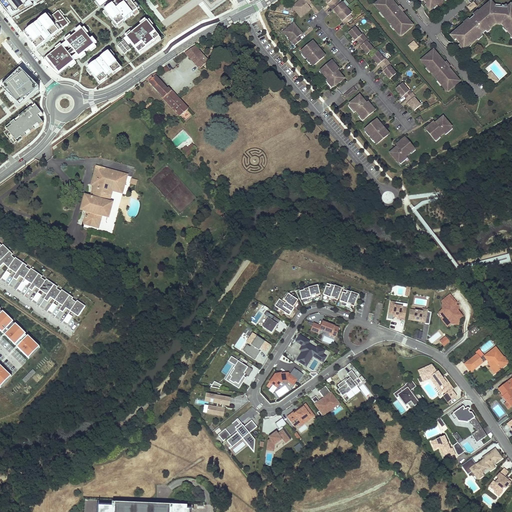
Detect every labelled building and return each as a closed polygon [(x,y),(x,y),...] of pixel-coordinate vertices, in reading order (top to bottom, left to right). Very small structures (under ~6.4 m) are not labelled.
[(2,0),(0,2),(0,3),(12,19),(33,7),(31,4),(34,2),(37,5),(44,0),(2,0)] [(138,11),(129,0),(119,0),(105,11),(117,27),(138,11)] [(311,2),(308,0),(300,0),(295,4),(297,7),(294,10),(300,17),(306,13),(305,11),(310,7),(308,4),(311,2)] [(347,8),(343,2),(341,4),(338,0),(331,6),(334,9),(335,9),(337,11),(336,11),(339,15),(347,8)] [(404,33),(413,26),(408,21),(407,21),(406,20),(406,19),(401,13),(403,12),(400,8),(398,9),(393,3),(392,3),(391,1),(390,0),(380,0),(378,3),(380,5),(376,8),(380,12),(381,12),(382,13),(382,14),(393,28),(394,27),(395,29),(395,30),(398,34),(402,31),(404,33)] [(420,0),(422,1),(423,1),(427,5),(426,6),(430,11),(433,8),(432,7),(434,5),(435,6),(442,0),(443,0),(420,0)] [(506,9),(495,8),(491,3),(485,8),(484,10),(483,9),(477,14),(476,14),(473,16),(474,17),(469,21),(469,20),(466,23),(464,25),(465,25),(457,32),(458,33),(456,35),(454,33),(451,36),(455,41),(456,40),(460,45),(459,46),(463,51),(467,48),(465,46),(467,45),(468,45),(473,41),(474,42),(479,37),(482,34),(481,33),(483,32),(484,32),(487,30),(488,30),(495,23),(496,21),(501,22),(502,23),(501,24),(504,27),(506,29),(505,29),(511,37),(511,7),(511,5),(506,9)] [(335,9),(334,9),(331,6),(331,7),(338,16),(339,15),(336,11),(337,11),(335,9)] [(352,14),(347,8),(339,15),(342,19),(343,18),(344,20),(343,21),(346,24),(353,18),(351,15),(352,14)] [(46,17),(24,34),(37,50),(69,24),(58,11),(48,19),(46,17)] [(339,15),(338,16),(345,25),(346,24),(343,21),(344,20),(343,18),(342,19),(339,15)] [(147,22),(126,39),(139,54),(159,38),(147,22)] [(298,29),(293,23),(286,30),(289,33),(286,36),(294,46),(301,40),(299,38),(301,36),(301,35),(297,31),(298,29)] [(414,26),(400,38),(407,46),(416,38),(412,34),(418,29),(414,26)] [(355,28),(349,33),(353,38),(355,41),(356,40),(361,46),(360,47),(363,50),(367,55),(373,50),(367,42),(368,41),(362,35),(361,36),(355,28)] [(94,45),(82,30),(67,42),(69,45),(73,50),(74,52),(76,55),(79,58),(94,45)] [(130,49),(124,40),(118,45),(124,53),(130,49)] [(325,56),(313,42),(312,43),(317,49),(319,51),(324,57),(325,56)] [(417,47),(413,42),(409,46),(413,51),(417,47)] [(317,49),(312,43),(302,51),(314,66),(324,57),(319,51),(313,56),(311,53),(317,49)] [(62,46),(44,60),(50,68),(54,71),(58,75),(74,62),(72,58),(70,55),(68,54),(64,49),(62,46)] [(208,61),(195,47),(185,53),(199,69),(208,61)] [(450,89),(459,82),(455,76),(454,77),(452,75),(453,75),(448,68),(449,67),(446,63),(445,65),(440,58),(439,59),(437,57),(438,56),(433,51),(424,58),(426,60),(423,63),(427,68),(427,67),(429,69),(428,70),(440,83),(442,85),(441,85),(445,90),(448,87),(450,89)] [(384,60),(378,52),(371,58),(375,62),(378,65),(379,64),(382,68),(388,62),(385,59),(384,60)] [(108,53),(88,69),(99,83),(119,67),(108,53)] [(335,65),(334,64),(333,65),(331,62),(321,70),(323,73),(322,74),(334,88),(344,79),(339,73),(334,78),(332,76),(337,71),(339,70),(335,65)] [(396,74),(389,67),(391,66),(388,62),(382,68),(384,71),(383,71),(383,72),(385,74),(390,79),(396,74)] [(157,75),(155,73),(147,79),(164,97),(163,98),(179,116),(188,109),(168,88),(167,89),(156,76),(157,75)] [(489,74),(496,82),(498,81),(491,73),(489,74)] [(37,92),(24,74),(4,88),(8,93),(17,106),(26,101),(37,92)] [(485,78),(492,86),(496,82),(489,74),(485,78)] [(409,92),(402,84),(396,89),(400,94),(402,97),(403,96),(406,100),(412,94),(410,91),(409,92)] [(347,98),(356,91),(353,88),(344,95),(347,98)] [(420,106),(414,98),(415,97),(412,94),(406,100),(409,102),(408,103),(410,106),(414,111),(420,106)] [(364,101),(359,95),(349,104),(361,118),(362,117),(364,119),(373,112),(371,109),(372,108),(371,106),(368,102),(366,104),(361,108),(359,106),(364,101)] [(43,115),(35,105),(6,128),(7,130),(4,132),(13,143),(16,141),(18,143),(43,123),(39,118),(43,115)] [(181,115),(185,120),(191,115),(187,110),(181,115)] [(439,129),(435,124),(433,122),(429,126),(428,127),(429,128),(426,131),(434,140),(437,138),(438,139),(451,127),(442,117),(437,122),(442,127),(439,129)] [(377,120),(376,121),(381,127),(383,129),(388,135),(389,134),(377,120)] [(381,127),(376,121),(365,129),(378,144),(388,135),(383,129),(377,134),(375,131),(381,127)] [(413,149),(406,139),(403,141),(402,140),(401,142),(396,145),(398,147),(402,152),(400,154),(395,149),(389,153),(398,164),(412,152),(411,151),(413,149)] [(186,146),(182,149),(189,157),(193,154),(191,152),(196,148),(192,144),(188,148),(186,146)] [(122,191),(126,175),(100,168),(97,177),(94,177),(92,184),(95,185),(85,221),(95,224),(97,218),(100,219),(101,214),(102,208),(107,210),(109,203),(107,202),(110,188),(122,191)] [(0,258),(1,260),(0,260),(0,266),(3,264),(4,263),(9,267),(16,273),(16,274),(13,278),(16,280),(19,276),(20,275),(32,283),(31,284),(28,289),(32,291),(35,287),(35,286),(47,294),(47,295),(44,299),(47,302),(50,297),(51,296),(63,305),(62,306),(59,310),(63,312),(66,308),(66,307),(78,315),(85,306),(77,301),(76,302),(72,299),(73,298),(61,290),(60,292),(56,289),(57,287),(46,279),(45,281),(41,278),(42,277),(30,269),(29,270),(25,268),(26,266),(15,258),(14,259),(11,256),(12,255),(2,245),(1,246),(0,245),(0,258)] [(4,263),(3,264),(8,268),(16,274),(16,273),(9,267),(4,263)] [(6,271),(1,278),(5,280),(10,273),(6,271)] [(20,275),(19,276),(31,284),(32,283),(20,275)] [(22,282),(17,288),(21,291),(25,284),(22,282)] [(335,286),(327,283),(323,294),(331,297),(331,296),(334,297),(334,298),(338,300),(342,288),(335,285),(335,286)] [(304,290),(300,291),(302,299),(311,297),(311,295),(315,294),(315,295),(320,294),(318,284),(309,287),(304,288),(304,290)] [(35,286),(35,287),(47,295),(47,294),(35,286)] [(351,292),(344,289),(340,300),(347,303),(351,304),(350,305),(354,306),(359,294),(351,291),(351,292)] [(37,292),(32,299),(36,302),(41,295),(37,292)] [(279,298),(275,305),(289,314),(294,307),(293,306),(298,299),(288,293),(284,299),(286,301),(285,302),(279,298)] [(456,302),(454,302),(448,295),(441,302),(442,303),(445,307),(445,313),(442,316),(444,319),(444,323),(447,327),(451,324),(458,324),(459,319),(463,316),(458,310),(456,312),(454,310),(458,308),(458,305),(456,305),(456,302)] [(51,296),(50,297),(62,306),(63,305),(51,296)] [(396,302),(391,301),(389,314),(393,315),(393,316),(401,318),(400,319),(405,320),(407,308),(396,305),(396,302)] [(53,303),(48,310),(52,312),(56,305),(53,303)] [(66,307),(66,308),(78,316),(78,315),(66,307)] [(423,312),(411,310),(409,320),(425,323),(425,324),(429,325),(432,313),(428,312),(428,310),(423,309),(423,312)] [(0,314),(0,329),(3,332),(11,324),(8,321),(10,318),(7,314),(4,317),(1,314),(0,314)] [(68,314),(63,320),(67,323),(72,316),(68,314)] [(269,317),(263,326),(272,333),(276,326),(275,325),(276,323),(278,324),(280,320),(274,316),(272,320),(269,317)] [(19,327),(10,318),(8,321),(11,324),(3,332),(5,335),(13,326),(17,329),(19,327)] [(314,323),(311,330),(318,333),(320,329),(329,333),(329,334),(336,337),(339,328),(323,321),(321,326),(314,323)] [(13,326),(5,335),(15,345),(23,336),(20,333),(23,330),(19,327),(17,329),(13,326)] [(28,336),(23,330),(20,333),(23,336),(15,345),(17,347),(26,338),(28,336)] [(421,340),(423,332),(416,330),(415,339),(421,340)] [(270,344),(253,332),(247,341),(251,344),(250,346),(246,352),(246,353),(251,356),(254,353),(257,355),(261,351),(259,350),(260,348),(262,345),(263,346),(263,347),(263,348),(266,351),(270,344)] [(28,336),(17,347),(26,355),(37,344),(28,336)] [(443,347),(450,342),(445,336),(439,341),(443,347)] [(303,337),(299,343),(303,345),(301,349),(303,350),(297,360),(302,364),(309,353),(313,355),(323,361),(326,356),(322,354),(325,350),(317,346),(316,348),(308,343),(309,341),(303,337)] [(40,347),(37,344),(26,355),(29,358),(40,347)] [(472,358),(465,364),(471,371),(476,367),(483,362),(487,359),(490,362),(488,363),(491,367),(490,367),(495,373),(508,362),(504,357),(504,358),(496,347),(485,356),(484,354),(480,358),(478,356),(474,359),(472,358)] [(306,366),(313,355),(309,353),(302,364),(306,366)] [(239,359),(236,358),(234,361),(235,363),(235,364),(237,365),(230,374),(231,375),(229,379),(233,381),(233,384),(238,387),(244,379),(242,378),(244,375),(245,373),(248,375),(253,368),(244,362),(243,363),(238,360),(239,359)] [(0,364),(0,382),(9,373),(0,364)] [(237,365),(235,364),(225,378),(233,384),(233,381),(229,379),(231,375),(230,374),(237,365)] [(431,364),(418,371),(422,382),(427,379),(427,378),(432,376),(441,387),(442,386),(445,390),(443,391),(445,394),(442,396),(447,402),(456,396),(451,389),(453,388),(445,378),(444,379),(442,378),(438,371),(437,372),(431,364)] [(282,382),(282,381),(287,380),(293,384),(296,380),(298,382),(303,374),(294,367),(290,373),(288,372),(281,373),(281,374),(278,375),(277,373),(275,373),(267,385),(269,387),(272,383),(277,387),(280,382),(282,382)] [(340,388),(337,389),(342,396),(346,393),(358,384),(355,380),(357,378),(351,370),(347,374),(350,378),(351,379),(348,381),(347,380),(346,378),(337,385),(340,388)] [(9,373),(0,382),(0,386),(1,387),(12,376),(9,373)] [(427,378),(427,379),(430,378),(441,393),(443,391),(445,390),(442,386),(441,387),(432,376),(427,378)] [(511,378),(498,389),(502,394),(503,393),(505,395),(503,397),(507,402),(508,402),(511,406),(511,404),(511,392),(511,391),(511,389),(511,378)] [(410,390),(416,386),(411,380),(405,384),(405,385),(393,394),(396,398),(400,396),(405,403),(408,402),(411,406),(418,401),(410,390)] [(334,398),(325,386),(319,391),(324,398),(319,401),(316,396),(312,399),(320,410),(323,408),(326,412),(335,405),(331,400),(334,398)] [(230,397),(206,392),(205,400),(217,403),(217,406),(208,404),(207,412),(223,415),(224,407),(222,407),(223,404),(225,404),(229,405),(230,397)] [(311,413),(305,403),(299,408),(300,410),(298,411),(297,411),(294,413),(293,412),(286,416),(293,426),(296,424),(303,419),(305,421),(311,417),(309,414),(311,413)] [(463,406),(451,415),(454,419),(456,418),(458,421),(467,422),(470,420),(472,423),(472,424),(474,426),(475,427),(477,430),(473,433),(478,441),(487,434),(471,412),(469,412),(468,410),(469,410),(469,409),(468,408),(467,408),(466,408),(466,409),(464,408),(464,407),(463,406)] [(282,417),(275,423),(279,428),(277,429),(279,432),(277,433),(276,431),(269,436),(270,438),(268,440),(267,447),(273,448),(274,444),(282,438),(285,442),(291,438),(282,426),(286,423),(282,417)] [(441,427),(445,425),(440,418),(437,420),(441,427)] [(236,431),(226,440),(230,445),(237,440),(237,439),(240,436),(241,437),(242,436),(244,439),(243,440),(246,443),(247,442),(252,448),(253,447),(254,439),(248,431),(255,425),(251,420),(242,427),(239,423),(234,426),(236,429),(237,431),(236,431)] [(225,428),(217,434),(222,440),(230,434),(225,428)] [(457,432),(453,435),(458,444),(462,441),(457,432)] [(444,436),(432,442),(435,449),(440,447),(443,453),(446,451),(447,455),(448,457),(455,454),(452,448),(450,449),(444,436)] [(282,438),(274,444),(273,448),(275,448),(276,445),(282,441),(284,443),(285,442),(282,438)] [(300,443),(294,447),(298,453),(303,449),(300,443)] [(471,458),(461,465),(468,474),(472,471),(473,470),(475,473),(480,470),(482,473),(489,468),(491,470),(495,467),(493,465),(502,458),(495,449),(486,455),(486,456),(486,457),(487,458),(486,458),(486,459),(485,460),(483,460),(476,465),(471,458)] [(504,469),(497,477),(499,478),(496,483),(494,481),(490,486),(496,491),(501,491),(502,489),(505,486),(507,487),(511,480),(510,479),(506,479),(504,477),(506,475),(508,472),(504,469)] [(473,470),(472,471),(478,479),(484,475),(482,473),(480,470),(475,473),(473,470)] [(112,505),(97,504),(96,511),(190,511),(191,508),(187,508),(187,506),(171,505),(170,506),(170,507),(116,505),(116,504),(115,503),(114,503),(112,502),(112,505)]
